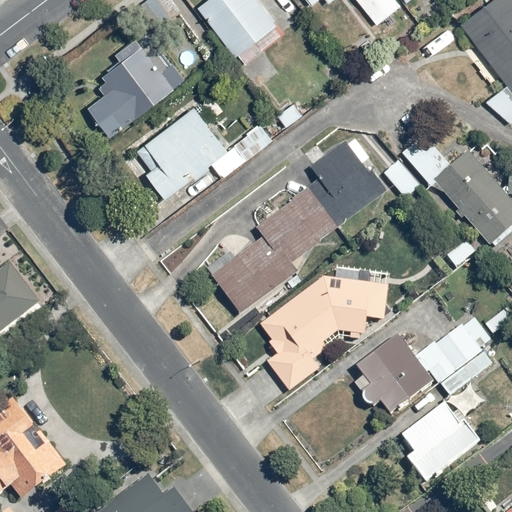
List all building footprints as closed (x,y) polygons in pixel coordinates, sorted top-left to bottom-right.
[(175,0),(147,0),(138,8),(155,28),(181,6),(175,0)] [(202,0),(195,6),(243,66),(283,34),(256,0),(202,0)] [(308,0),(311,4),(316,0),(326,0),(329,3),(331,0),(348,0),(371,28),(403,2),(400,0),(308,0)] [(511,0),(468,0),(511,63),(511,0)] [(151,47),(140,32),(113,54),(118,60),(102,73),(112,87),(87,106),(110,136),(184,79),(156,43),(151,47)] [(252,75),(270,97),(266,100),(285,125),(301,112),(282,88),(291,80),(282,68),(272,75),(264,65),(252,75)] [(203,94),(191,104),(135,150),(150,168),(144,173),(165,198),(192,175),(195,179),(211,165),(223,179),(272,138),(259,122),(240,139),(203,94)] [(268,220),(220,251),(244,289),(298,250),(292,236),(385,166),(351,117),(299,158),(307,170),(260,204),(268,220)] [(511,174),(474,127),(440,155),(492,220),(511,202),(511,174)] [(398,161),(384,173),(393,184),(406,200),(420,189),(398,161)] [(478,250),(466,235),(444,254),(456,268),(478,250)] [(0,331),(38,297),(6,262),(0,267),(0,331)] [(312,359),(322,352),(328,361),(344,350),(337,341),(344,336),(364,338),(366,318),(385,319),(389,271),(337,266),(334,277),(325,276),(260,324),(280,352),(267,361),(288,390),(319,368),(312,359)] [(511,306),(511,305),(484,322),(493,336),(511,323),(511,306)] [(490,340),(472,316),(415,357),(399,334),(356,365),(368,381),(361,387),(361,397),(364,402),(374,407),(381,402),(389,413),(436,379),(448,396),(492,364),(480,347),(490,340)] [(64,464),(12,397),(0,405),(0,493),(14,483),(24,496),(64,464)] [(455,406),(448,398),(401,433),(414,451),(407,456),(425,480),(479,440),(455,406)] [(173,507),(148,474),(96,511),(191,511),(183,500),(173,507)] [(511,511),(511,498),(499,509),(500,511),(511,511)]
